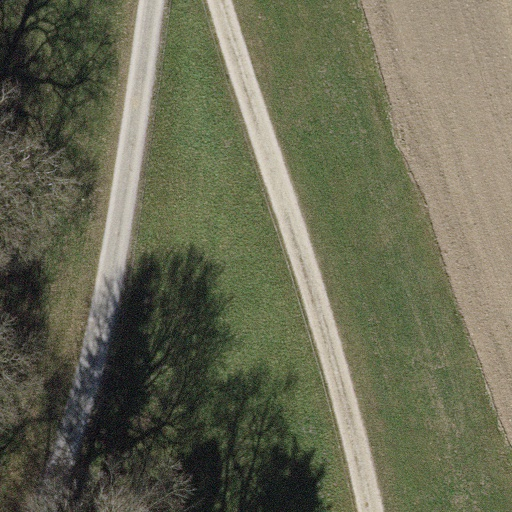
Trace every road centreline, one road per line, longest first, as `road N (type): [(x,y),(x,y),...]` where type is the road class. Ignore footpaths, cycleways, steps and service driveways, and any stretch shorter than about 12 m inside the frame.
road 1 (track): [(221,0),(371,511)]
road 2 (track): [(47,511),(96,341),(154,0)]
